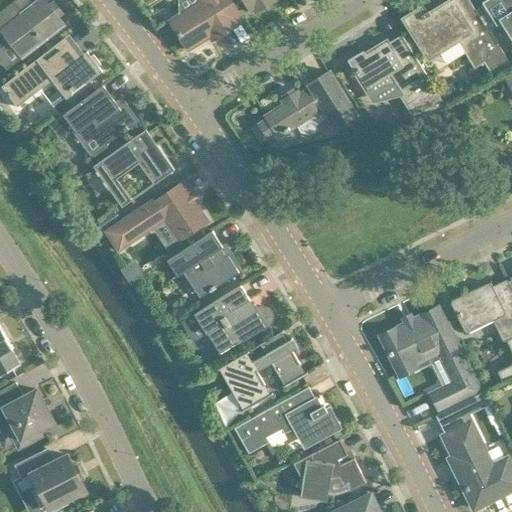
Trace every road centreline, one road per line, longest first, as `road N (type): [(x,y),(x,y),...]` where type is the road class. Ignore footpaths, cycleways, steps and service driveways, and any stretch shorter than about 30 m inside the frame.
road 1 (residential): [(150,511),(71,352),(0,242)]
road 2 (residential): [(327,314),(191,103)]
road 3 (residential): [(435,511),(327,314)]
road 4 (residential): [(327,314),(511,224)]
road 5 (residential): [(191,103),(358,0)]
road 6 (residential): [(191,103),(106,0)]
